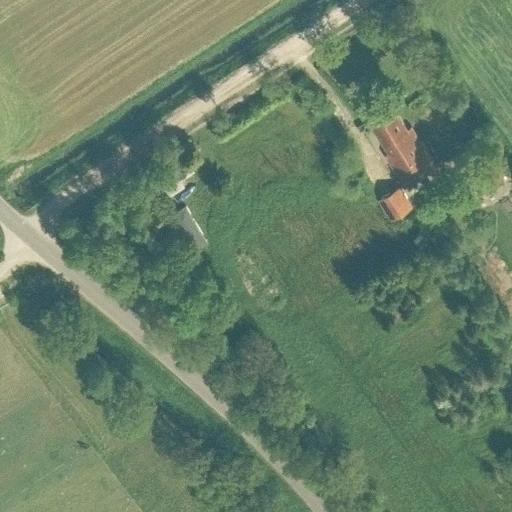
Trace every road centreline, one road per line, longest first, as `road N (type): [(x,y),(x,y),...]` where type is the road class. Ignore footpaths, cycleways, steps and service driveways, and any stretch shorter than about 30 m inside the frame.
road 1 (track): [(29,235),(77,190),(367,0)]
road 2 (tertiary): [(327,511),(255,432),(29,235)]
